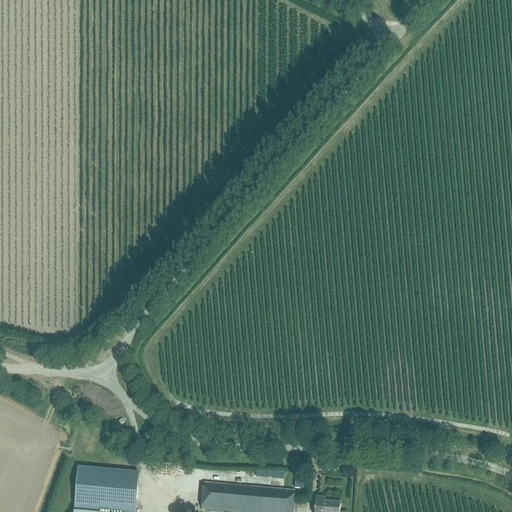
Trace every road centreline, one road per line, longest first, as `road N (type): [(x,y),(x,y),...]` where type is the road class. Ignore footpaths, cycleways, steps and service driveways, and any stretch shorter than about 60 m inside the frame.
road 1 (unclassified): [(104,379),(215,226),(390,39)]
road 2 (unclassified): [(511,476),(453,457),(192,440),(160,426),(104,379)]
